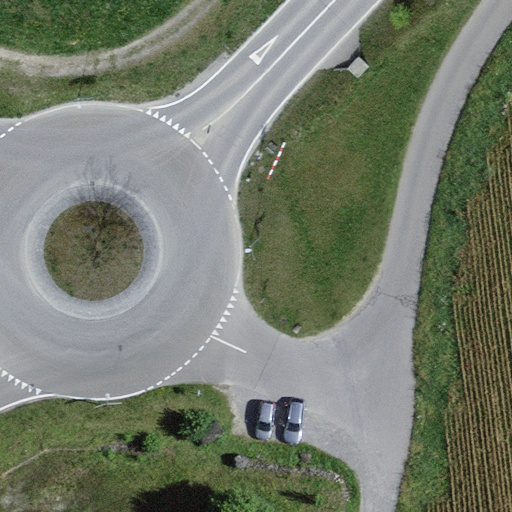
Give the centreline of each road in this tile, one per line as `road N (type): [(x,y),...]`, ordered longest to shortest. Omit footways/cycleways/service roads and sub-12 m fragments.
road 1 (unclassified): [(507,0),(483,25),(431,138),(370,390),(246,351),(180,320)]
road 2 (tertiary): [(333,0),(169,169)]
road 3 (track): [(201,0),(126,54),(82,63),(0,56)]
road 4 (tertiary): [(169,169),(113,146),(76,147),(45,159),(10,192)]
road 5 (tertiary): [(24,325),(85,354),(142,345),(180,320)]
road 6 (tertiary): [(180,320),(200,273),(200,227),(169,169)]
road 7 (track): [(370,390),(387,473),(371,511)]
